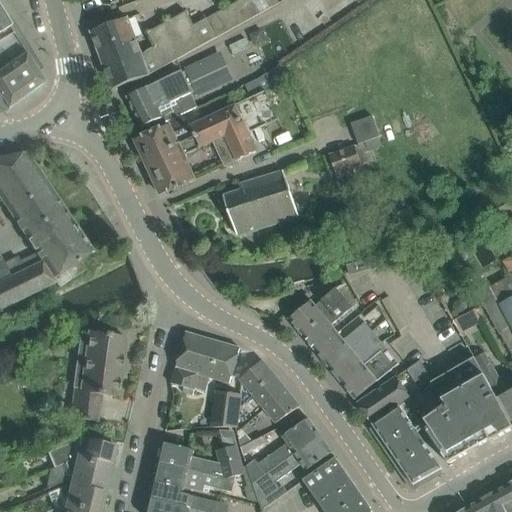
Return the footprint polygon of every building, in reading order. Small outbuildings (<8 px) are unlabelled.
[(149,75),(270,8),(278,3),(276,0),(238,0),(194,25),(186,11),(148,33),(155,47),(141,54),(138,47),(102,60),(113,89),(149,75)] [(0,32),(10,26),(11,25),(0,7),(0,32)] [(102,60),(138,47),(137,43),(141,42),(139,36),(135,38),(127,18),(91,31),(102,60)] [(0,68),(25,53),(27,52),(10,26),(0,32),(0,68)] [(247,39),(231,46),(234,55),(251,47),(247,39)] [(44,83),(30,61),(25,53),(0,68),(0,97),(7,109),(44,83)] [(187,67),(199,97),(234,83),(222,53),(187,67)] [(259,79),(246,85),(252,99),(266,93),(290,81),(282,64),(259,79)] [(141,128),(159,119),(163,118),(159,109),(191,94),(181,72),(160,81),(127,97),(141,128)] [(205,133),(145,160),(147,164),(161,196),(195,180),(185,160),(188,159),(186,155),(214,142),(225,166),(243,158),(257,151),(249,134),(279,120),(272,106),(266,93),(252,99),(236,106),(235,106),(200,122),(205,133)] [(154,132),(136,140),(145,160),(205,133),(200,122),(173,134),(169,125),(154,132)] [(361,166),(353,145),(329,154),(337,175),(361,166)] [(0,200),(18,227),(57,200),(26,153),(0,158),(0,200)] [(237,236),(298,214),(283,170),(252,181),(254,186),(224,197),(237,236)] [(389,215),(405,208),(398,193),(382,200),(389,215)] [(0,310),(55,283),(58,288),(85,270),(79,261),(92,252),(57,200),(18,227),(36,254),(19,262),(17,258),(4,264),(1,257),(0,257),(0,310)] [(511,275),(489,287),(511,328),(511,275)] [(511,328),(489,287),(477,293),(511,356),(511,328)] [(331,313),(351,297),(344,288),(339,292),(336,289),(316,306),(311,301),(289,320),(302,336),(325,317),(331,313)] [(357,304),(356,303),(351,297),(331,313),(338,320),(357,304)] [(454,322),(461,335),(480,326),(472,313),(454,322)] [(315,352),(338,333),(325,317),(302,336),(315,352)] [(329,368),(376,330),(368,321),(344,340),(338,333),(315,352),(329,368)] [(342,384),(388,346),(376,330),(329,368),(342,384)] [(125,337),(89,332),(80,391),(75,390),(71,418),(97,421),(100,395),(117,397),(125,337)] [(229,384),(240,349),(187,333),(171,384),(184,387),(183,392),(193,395),(198,374),(229,384)] [(355,400),(377,381),(401,362),(388,346),(342,384),(355,400)] [(511,389),(506,393),(493,369),(484,353),(475,358),(511,424),(511,389)] [(511,429),(511,424),(475,358),(450,371),(432,382),(433,384),(428,388),(438,403),(421,415),(431,429),(427,432),(448,464),(490,441),(490,442),(511,429)] [(265,410),(287,391),(262,361),(240,380),(265,410)] [(400,407),(414,397),(399,376),(374,392),(358,404),(373,425),(400,407)] [(433,384),(432,382),(431,382),(428,377),(423,381),(428,388),(433,384)] [(212,428),(236,428),(242,394),(217,391),(212,428)] [(277,425),(300,407),(287,391),(265,410),(277,425)] [(406,415),(420,405),(414,397),(400,407),(373,425),(413,485),(442,469),(406,415)] [(268,474),(321,437),(309,419),(283,437),(288,444),(259,464),(256,459),(247,466),(250,476),(253,485),(268,474)] [(40,425),(38,439),(54,441),(56,428),(40,425)] [(239,441),(240,447),(243,456),(267,444),(264,436),(252,442),(246,435),(239,441)] [(276,482),(289,473),(301,464),(306,471),(332,453),(321,437),(268,474),(253,485),(259,502),(261,510),(287,492),(283,486),(280,488),(276,482)] [(116,446),(97,442),(82,438),(64,445),(49,451),(55,467),(77,458),(111,466),(116,446)] [(232,480),(233,478),(244,475),(246,474),(244,467),(237,446),(237,445),(226,448),(217,451),(221,464),(193,457),(194,450),(163,443),(159,461),(202,472),(224,479),(232,480)] [(105,492),(111,466),(77,458),(55,467),(48,470),(49,472),(46,486),(47,489),(70,479),(69,483),(105,492)] [(303,481),(324,511),(372,511),(371,508),(336,458),(303,481)] [(229,491),(232,480),(224,479),(202,472),(159,461),(154,480),(186,488),(203,492),(205,485),(229,491)] [(247,466),(244,467),(246,474),(244,475),(247,485),(245,485),(248,500),(259,502),(253,485),(250,476),(247,466)] [(184,494),(186,488),(154,480),(150,499),(207,511),(214,511),(217,502),(184,494)] [(66,504),(99,511),(100,511),(105,492),(69,483),(68,485),(47,494),(54,509),(66,504)] [(511,511),(511,491),(508,485),(468,507),(471,511),(511,511)] [(207,511),(150,499),(146,511),(207,511)]
